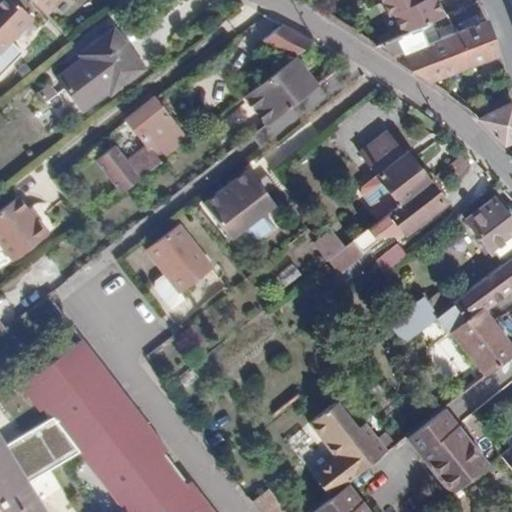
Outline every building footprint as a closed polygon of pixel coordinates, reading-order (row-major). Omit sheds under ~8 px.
[(12,0),(0,0),(0,48),(31,18),(12,0)] [(31,0),(43,11),(53,0),(31,0)] [(452,13),(445,0),(385,0),(392,13),(398,12),(407,32),(422,26),(433,20),(452,13)] [(483,22),(430,44),(393,59),(428,81),(484,61),(488,68),(498,65),(483,22)] [(82,57),(58,75),(79,106),(104,87),(109,92),(143,66),(113,26),(78,52),(82,57)] [(430,44),(422,26),(407,32),(373,46),(393,59),(430,44)] [(314,85),(292,57),(263,79),(278,97),(257,113),(265,123),(314,85)] [(242,96),(257,113),(278,97),(263,79),(242,96)] [(151,99),(165,116),(171,110),(158,93),(151,99)] [(479,94),(459,101),(462,104),(477,118),(488,113),(479,94)] [(128,157),(141,174),(184,141),(165,116),(151,99),(124,120),(144,144),(128,157)] [(504,144),(511,140),(511,103),(511,102),(488,113),(477,118),(504,144)] [(356,155),(373,176),(402,153),(386,132),(356,155)] [(91,160),(116,194),(141,174),(128,157),(122,161),(110,145),(91,160)] [(396,205),(425,182),(402,153),(373,176),(379,184),(396,205)] [(245,172),(229,184),(232,188),(221,197),(217,193),(202,205),(227,240),(271,207),(245,172)] [(425,182),(396,205),(386,213),(355,237),(362,248),(394,223),(403,234),(441,203),(425,182)] [(232,188),(229,184),(217,193),(221,197),(232,188)] [(396,205),(379,184),(369,192),(386,213),(396,205)] [(33,218),(15,196),(0,207),(0,245),(11,259),(46,231),(36,216),(33,218)] [(505,246),(511,254),(511,253),(511,216),(511,218),(495,201),(466,223),(489,250),(493,248),(497,252),(505,246)] [(177,293),(210,266),(177,223),(144,250),(165,277),(158,283),(158,290),(172,308),(182,300),(177,293)] [(313,246),(324,262),(341,248),(329,233),(313,246)] [(341,248),(324,262),(331,272),(362,248),(355,237),(341,248)] [(391,248),(373,263),(380,272),(383,274),(399,261),(401,260),(391,248)] [(481,307),(484,310),(511,287),(511,253),(511,254),(453,301),(466,318),(481,307)] [(430,301),(434,307),(439,313),(448,306),(438,294),(430,301)] [(425,295),(413,305),(421,316),(434,307),(430,301),(425,295)] [(453,301),(448,306),(439,313),(451,329),(466,318),(453,301)] [(466,318),(451,329),(484,373),(511,351),(511,345),(495,324),(484,310),(481,307),(466,318)] [(171,447),(86,337),(25,385),(50,418),(16,439),(0,441),(0,443),(23,488),(50,474),(72,511),(107,511),(119,504),(124,511),(222,511),(197,479),(191,482),(167,450),(171,447)] [(317,471),(336,491),(348,482),(388,450),(344,396),(310,421),(339,453),(317,471)] [(406,436),(453,493),(491,461),(445,405),(406,436)] [(511,434),(503,441),(508,448),(511,444),(511,434)] [(511,444),(508,448),(504,451),(498,456),(511,472),(511,444)] [(38,511),(23,488),(0,451),(0,511),(38,511)] [(372,511),(348,482),(336,491),(312,511),(372,511)] [(262,511),(288,511),(273,486),(254,497),(262,511)]
